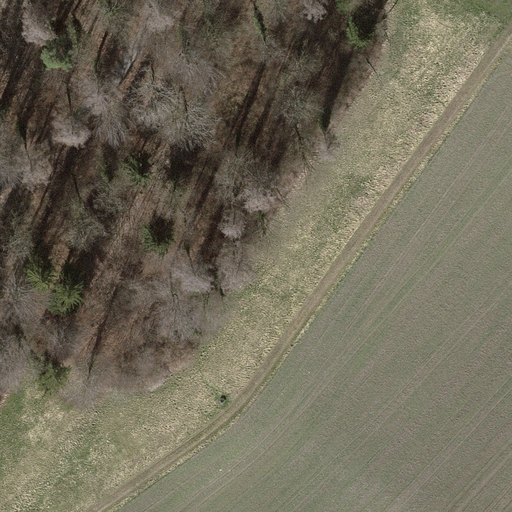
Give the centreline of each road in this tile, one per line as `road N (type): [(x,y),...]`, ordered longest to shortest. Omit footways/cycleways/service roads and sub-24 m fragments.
road 1 (track): [(101,511),(213,434),(511,32)]
road 2 (track): [(0,178),(85,111),(155,0)]
